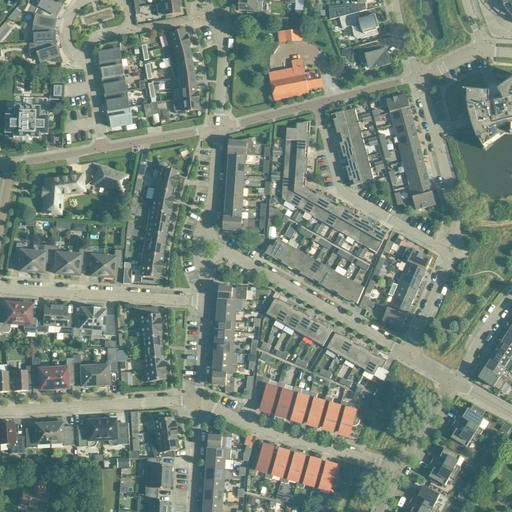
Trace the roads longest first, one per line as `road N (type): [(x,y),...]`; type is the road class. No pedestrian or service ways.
road 1 (residential): [(400,469),(250,426),(197,400)]
road 2 (residential): [(408,356),(223,248)]
road 3 (residential): [(319,104),(341,190),(443,247)]
road 4 (residential): [(205,301),(0,288)]
road 5 (residential): [(455,241),(455,211),(419,76)]
road 6 (residential): [(0,410),(127,403)]
